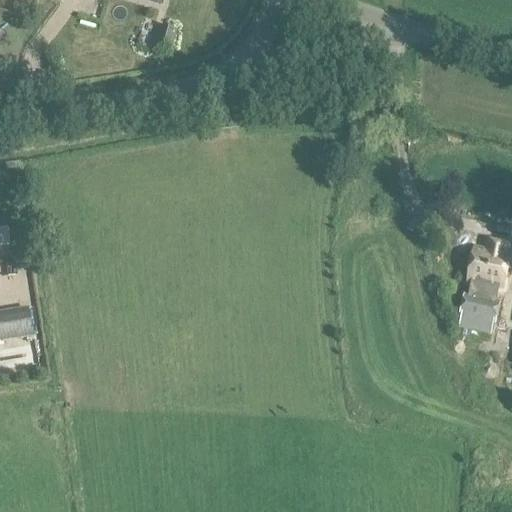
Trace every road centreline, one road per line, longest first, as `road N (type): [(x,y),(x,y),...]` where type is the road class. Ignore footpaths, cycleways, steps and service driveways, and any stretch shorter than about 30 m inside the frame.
road 1 (tertiary): [(0,124),(229,75)]
road 2 (unclassified): [(229,75),(406,32)]
